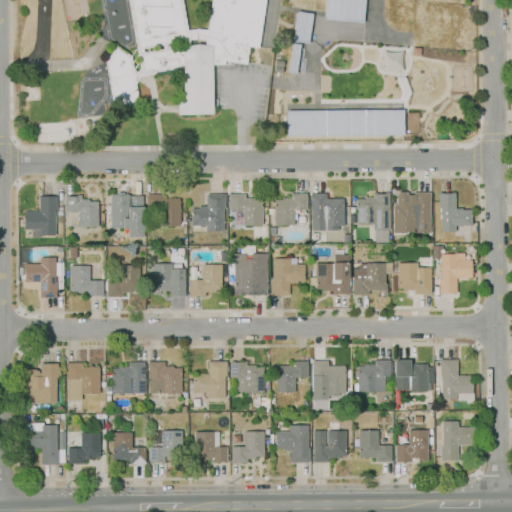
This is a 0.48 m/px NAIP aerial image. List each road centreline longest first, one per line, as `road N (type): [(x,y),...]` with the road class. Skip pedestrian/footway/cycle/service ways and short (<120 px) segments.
road 1 (residential): [(491,0),(496,502)]
road 2 (residential): [(495,326),(0,330)]
road 3 (residential): [(492,159),(0,163)]
road 4 (residential): [(0,163),(0,506)]
road 5 (secondary): [(438,503),(182,504)]
